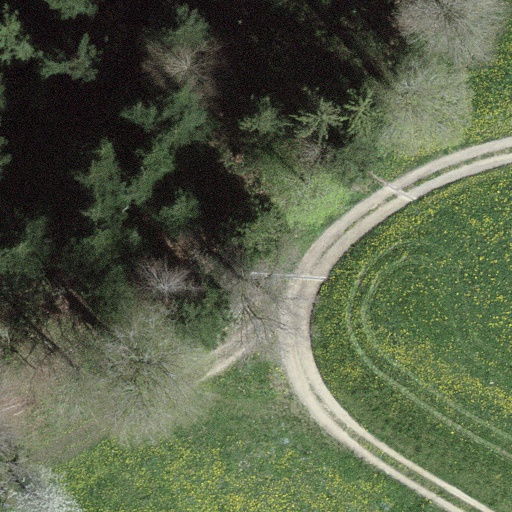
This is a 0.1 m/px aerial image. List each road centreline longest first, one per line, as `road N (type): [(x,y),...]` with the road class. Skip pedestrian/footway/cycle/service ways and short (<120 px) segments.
road 1 (unclassified): [(475,511),(332,421),(308,391),(292,320),(321,259),(349,229),(434,173),(511,148)]
road 2 (track): [(292,320),(79,438),(0,467)]
